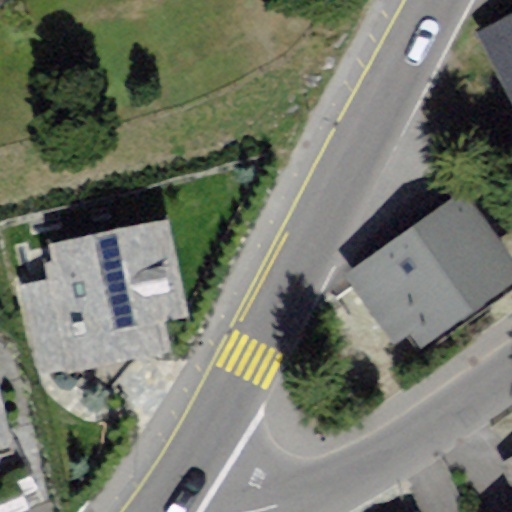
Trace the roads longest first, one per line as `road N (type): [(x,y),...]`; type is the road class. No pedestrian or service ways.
road 1 (tertiary): [(166,508),(440,0)]
road 2 (residential): [(222,511),(292,499),(397,451),(511,376)]
